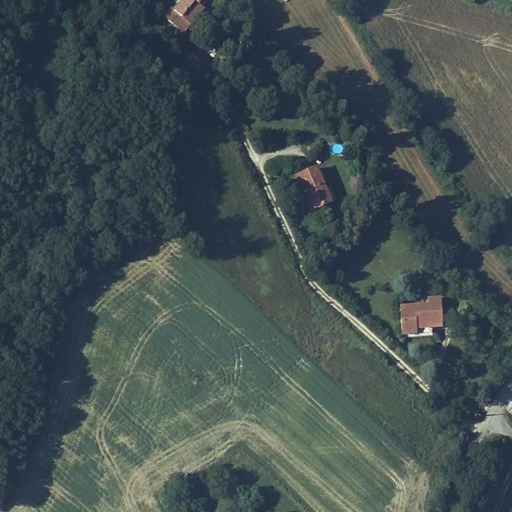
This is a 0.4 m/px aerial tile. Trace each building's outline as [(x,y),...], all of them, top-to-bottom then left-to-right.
[(182,0),(175,11),(170,7),(165,14),(186,30),(204,6),(198,1),(198,0),(182,0)] [(323,145),(319,139),(308,146),(312,152),(323,145)] [(313,208),(332,200),(317,164),(295,174),(302,191),(306,190),(313,208)] [(310,209),(313,208),(306,190),(302,191),(310,209)] [(401,304),(401,331),(417,331),(416,326),(432,325),(443,325),(442,297),(428,298),(428,303),(401,304)] [(417,331),(401,331),(402,335),(432,334),(432,325),(416,326),(417,331)]
